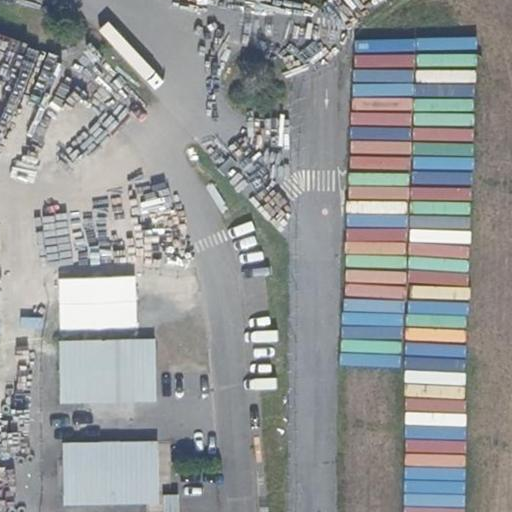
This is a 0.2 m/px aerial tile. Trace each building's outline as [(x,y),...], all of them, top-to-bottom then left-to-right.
[(47,64),(65,81),(84,61),(66,44),(47,64)] [(101,95),(121,76),(101,56),(81,76),(101,95)] [(160,261),(185,250),(153,176),(128,186),(160,261)] [(153,264),(152,289),(182,290),(183,266),(153,264)] [(61,292),(0,294),(0,334),(62,332),(61,292)] [(111,313),(75,314),(76,335),(112,334),(111,313)] [(42,339),(0,340),(0,367),(44,365),(42,339)] [(58,340),(59,404),(156,403),(155,339),(58,340)] [(158,511),(158,442),(62,443),(62,506),(71,506),(70,511),(158,511)]
